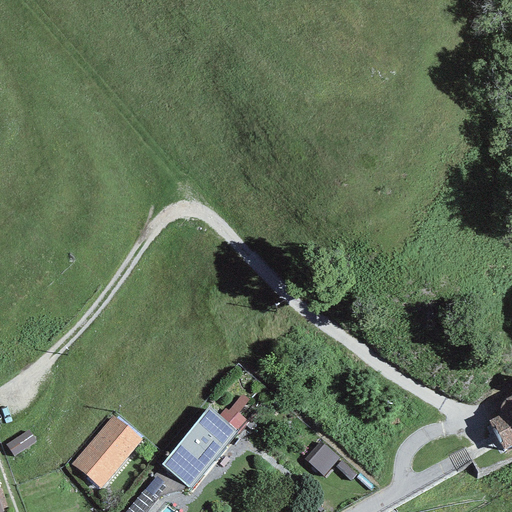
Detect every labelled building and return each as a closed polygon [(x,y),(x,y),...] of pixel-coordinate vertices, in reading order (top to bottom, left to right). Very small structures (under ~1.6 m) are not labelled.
[(218,416),(237,433),(247,421),(238,414),(249,401),(242,395),(229,411),(225,408),(218,416)] [(511,396),(505,400),(501,403),(499,406),(498,409),(500,416),(489,421),(504,450),(511,444),(511,396)] [(192,490),(237,433),(218,416),(208,407),(161,465),(192,490)] [(100,488),(141,439),(112,416),(72,464),(100,488)] [(5,444),(14,456),(36,441),(28,429),(5,444)] [(323,477),(339,458),(319,441),(303,460),(323,477)] [(356,475),(341,461),(335,467),(350,481),(356,475)] [(143,511),(165,487),(161,484),(163,481),(157,476),(126,511),(143,511)]
